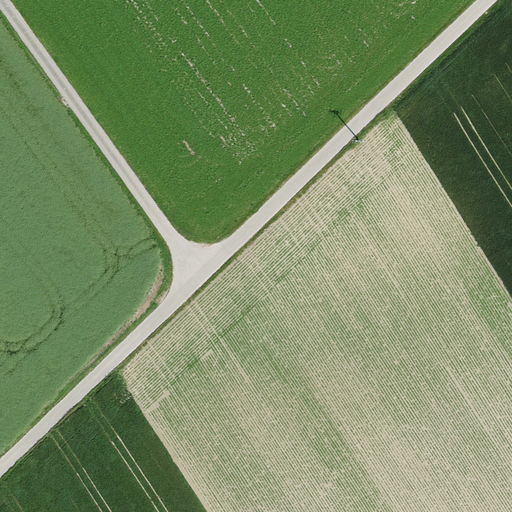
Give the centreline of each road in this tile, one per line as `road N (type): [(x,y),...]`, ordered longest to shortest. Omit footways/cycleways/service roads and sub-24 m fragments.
road 1 (track): [(484,0),(0,466)]
road 2 (track): [(4,0),(201,271)]
